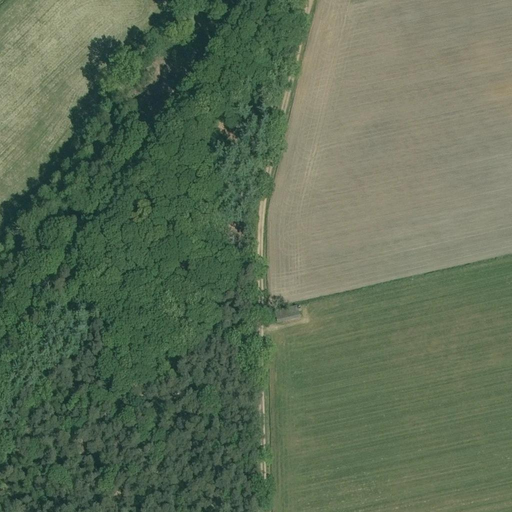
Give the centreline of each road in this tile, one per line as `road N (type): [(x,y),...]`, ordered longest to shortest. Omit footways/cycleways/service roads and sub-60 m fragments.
road 1 (track): [(308,0),(260,239),(266,511)]
road 2 (track): [(0,359),(248,0)]
